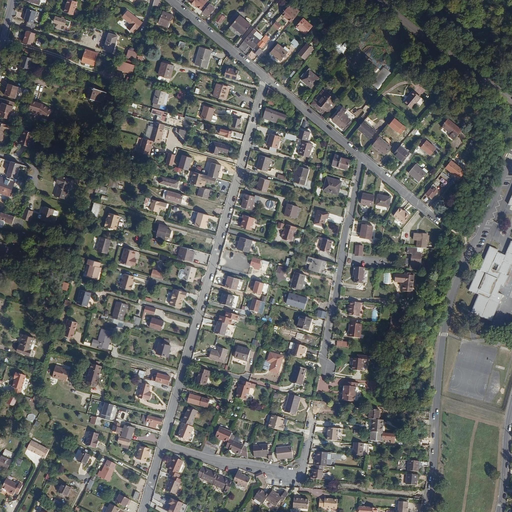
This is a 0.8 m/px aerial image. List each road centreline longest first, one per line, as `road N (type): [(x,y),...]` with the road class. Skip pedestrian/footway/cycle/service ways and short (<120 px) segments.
road 1 (residential): [(164,443),(267,78)]
road 2 (residential): [(511,160),(451,303),(425,511)]
road 3 (residential): [(363,158),(318,397)]
road 4 (residential): [(312,422),(303,470),(293,476),(164,443)]
road 5 (secondary): [(511,100),(390,0)]
road 6 (residential): [(267,78),(363,158)]
road 7 (residential): [(172,0),(267,78)]
